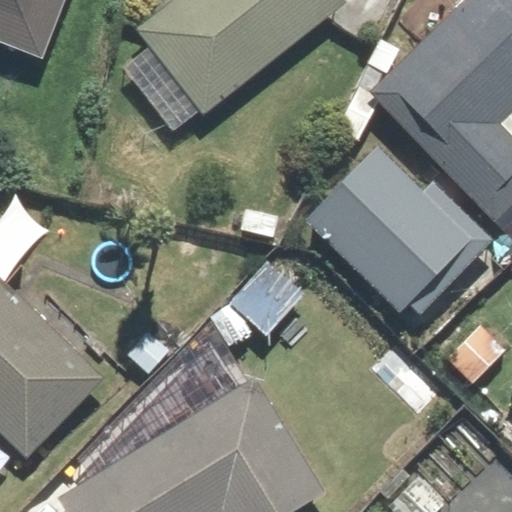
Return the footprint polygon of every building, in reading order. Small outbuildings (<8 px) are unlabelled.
[(66,0),(0,0),(0,39),(45,56),(66,0)] [(214,116),(333,22),(378,37),(395,0),(177,0),(144,27),(214,116)] [(511,0),(475,0),(414,54),(385,38),(338,131),(367,146),(389,104),(511,234),(511,0)] [(395,155),(321,230),(403,311),(477,235),(395,155)] [(283,341),(315,306),(265,261),(199,334),(224,356),(258,318),(283,341)] [(0,272),(0,419),(41,459),(115,381),(0,272)] [(511,350),(511,343),(484,319),(448,360),(479,388),(511,350)] [(281,511),(322,488),(257,378),(196,414),(178,383),(141,405),(162,440),(67,497),(76,511),(281,511)] [(444,511),(454,504),(423,468),(385,501),(394,511),(444,511)]
